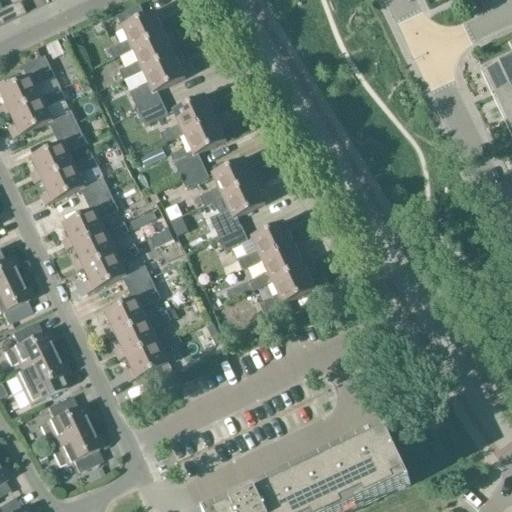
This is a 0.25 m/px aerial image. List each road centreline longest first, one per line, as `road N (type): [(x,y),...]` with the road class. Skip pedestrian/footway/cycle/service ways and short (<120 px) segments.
road 1 (unclassified): [(417,313),(233,0)]
road 2 (residential): [(129,446),(417,313)]
road 3 (residential): [(129,446),(0,174)]
road 4 (unclassified): [(511,228),(429,51)]
road 5 (unclassified): [(511,461),(417,313)]
road 6 (residential): [(0,426),(53,507),(88,504)]
